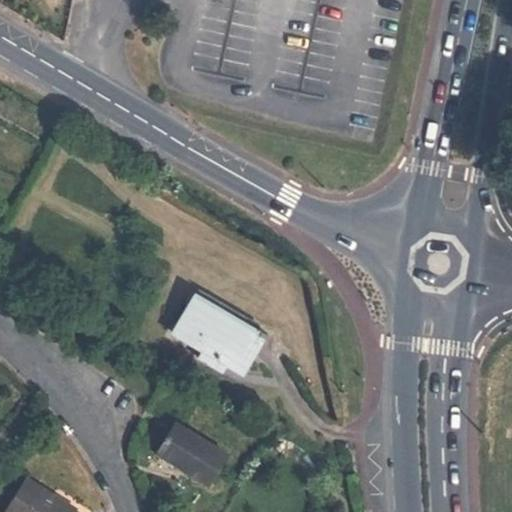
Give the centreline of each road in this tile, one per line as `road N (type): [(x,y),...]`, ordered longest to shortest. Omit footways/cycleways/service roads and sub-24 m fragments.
road 1 (secondary): [(0,35),(391,259)]
road 2 (primary): [(472,234),(509,0)]
road 3 (residential): [(0,325),(27,339),(99,438),(125,511)]
road 4 (primary): [(467,0),(419,220)]
road 5 (primary): [(410,299),(406,511)]
road 6 (primary): [(447,511),(452,305)]
